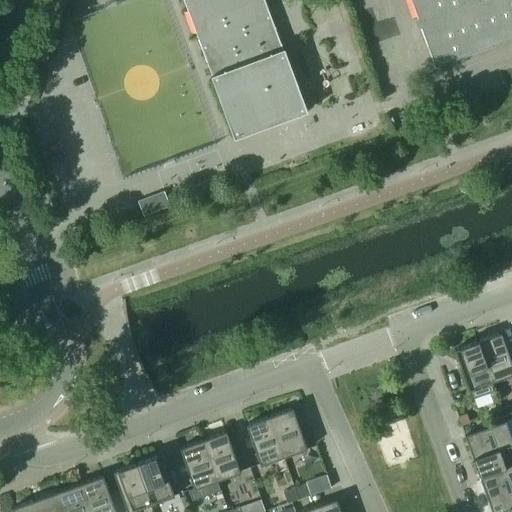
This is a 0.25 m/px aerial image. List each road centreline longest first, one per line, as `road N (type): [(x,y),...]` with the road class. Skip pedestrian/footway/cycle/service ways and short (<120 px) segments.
road 1 (residential): [(10,426),(59,454),(303,371)]
road 2 (residential): [(10,426),(56,397),(63,363),(0,173)]
road 3 (residential): [(462,511),(397,335)]
road 4 (residential): [(303,371),(367,511)]
road 5 (residential): [(397,335),(511,294)]
